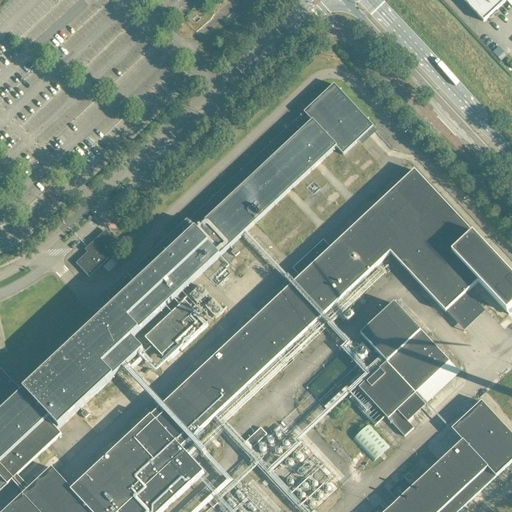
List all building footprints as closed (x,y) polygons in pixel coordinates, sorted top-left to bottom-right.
[(463,0),(484,22),(507,0),(463,0)] [(0,511),(163,511),(204,474),(185,453),(199,441),(195,437),(210,422),(212,421),(225,409),(226,407),(254,381),(256,380),(279,358),(281,356),(314,325),(316,324),(341,301),(342,299),(359,284),(361,282),(382,262),(383,261),(391,254),(446,313),(446,312),(467,293),(479,282),(509,315),(511,312),(511,276),(474,235),(415,172),(332,249),(324,241),(293,270),(301,278),(73,491),(52,469),(30,489),(18,476),(62,435),(58,431),(144,350),(133,339),(202,274),(204,272),(222,255),(224,253),(303,180),(305,178),(328,156),(337,148),(343,156),(374,128),(334,85),(107,298),(111,302),(105,308),(95,317),(19,388),(18,388),(2,371),(0,371),(0,511)] [(88,277),(120,248),(107,234),(104,234),(96,242),(95,245),(76,263),(88,277)] [(236,249),(231,253),(235,257),(240,253),(236,249)] [(185,302),(145,339),(162,357),(175,344),(181,351),(208,326),(185,302)] [(387,363),(360,388),(359,388),(385,416),(405,437),(414,428),(409,422),(398,411),(450,362),(421,331),(420,331),(395,304),(361,335),(382,358),(387,363)] [(176,349),(165,359),(168,363),(179,352),(176,349)] [(458,511),(511,462),(511,434),(482,402),(481,403),(474,410),(467,416),(452,430),(463,442),(401,500),(399,501),(388,511),(387,511),(458,511)] [(86,410),(81,414),(85,419),(90,415),(86,410)] [(369,425),(353,440),(374,462),(390,447),(369,425)] [(261,428),(243,445),(249,452),(267,435),(261,428)] [(254,453),(250,457),(257,464),(261,461),(254,453)] [(262,461),(258,465),(266,474),(270,470),(262,461)] [(214,499),(209,504),(213,508),(218,503),(214,499)]
